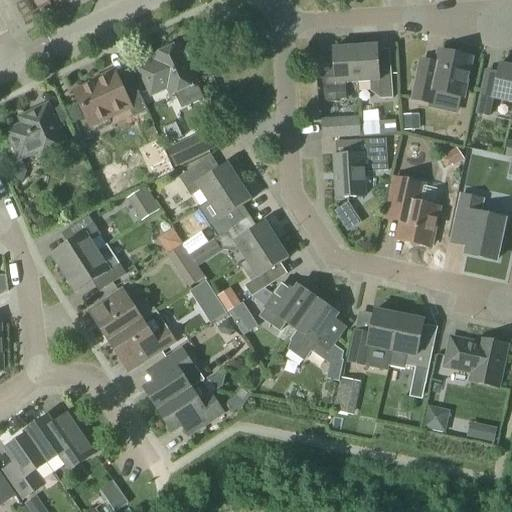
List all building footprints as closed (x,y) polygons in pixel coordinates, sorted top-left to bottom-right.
[(225,49),(231,46),(226,37),(221,40),(225,49)] [(197,65),(188,46),(181,49),(179,46),(153,58),(154,60),(136,68),(150,99),(168,91),(170,95),(196,83),(189,68),(197,65)] [(355,48),(357,84),(369,83),(370,93),(380,100),(393,100),(391,72),(379,73),(377,47),(355,48)] [(345,85),(357,84),(355,48),(332,50),(334,76),(322,77),(324,104),(337,103),(336,101),(346,100),(345,85)] [(461,98),(470,59),(440,53),(438,63),(419,59),(410,102),(433,107),(436,92),(461,98)] [(511,104),(511,67),(499,65),(493,94),(481,91),(476,115),(488,118),(492,100),(511,104)] [(147,112),(128,71),(114,77),(113,75),(75,93),(91,127),(128,110),(132,119),(147,112)] [(19,161),(35,154),(39,163),(66,150),(62,141),(46,106),(30,113),(29,115),(28,117),(30,121),(6,132),(19,161)] [(419,115),(402,115),(403,133),(419,131),(419,115)] [(359,119),(320,121),(322,140),(361,138),(359,119)] [(176,169),(217,149),(207,131),(167,150),(176,169)] [(336,199),(364,198),(363,173),(388,172),(387,140),(360,142),(360,156),(334,157),(336,199)] [(456,149),(445,157),(453,169),(464,161),(456,149)] [(208,203),(239,183),(227,165),(202,180),(195,168),(178,179),(190,198),(200,191),(208,203)] [(115,177),(99,185),(106,201),(122,194),(115,177)] [(430,248),(439,210),(421,206),(426,185),(392,177),(382,221),(400,225),(396,240),(430,248)] [(217,239),(233,228),(226,218),(251,202),(239,183),(208,203),(219,220),(209,227),(217,239)] [(141,223),(160,210),(146,188),(126,201),(141,223)] [(496,262),(505,220),(479,215),(482,201),(461,196),(455,222),(471,225),(465,255),(496,262)] [(348,204),(334,213),(347,233),(361,224),(348,204)] [(182,242),(204,228),(193,213),(172,227),(182,242)] [(96,253),(90,243),(101,236),(88,217),(68,230),(75,241),(52,255),(64,274),(96,253)] [(246,261),(276,241),(264,223),(240,239),(233,228),(217,239),(214,241),(220,251),(232,253),(238,249),(246,261)] [(276,241),(246,261),(257,279),(244,287),(251,299),(270,286),(263,276),(288,260),(276,241)] [(188,290),(204,279),(182,246),(166,257),(188,290)] [(96,253),(64,274),(76,293),(99,279),(105,289),(126,276),(119,265),(108,272),(96,253)] [(188,295),(209,327),(226,317),(205,285),(188,295)] [(296,332),(317,302),(298,288),(289,300),(278,291),(265,310),(258,319),(280,333),(286,324),(295,331),(296,332)] [(95,323),(108,344),(142,321),(122,290),(88,312),(95,323)] [(228,315),(238,308),(231,298),(221,304),(228,315)] [(296,332),(295,331),(289,341),(291,342),(287,351),(304,363),(311,353),(322,361),(340,335),(329,327),(337,315),(317,302),(296,332)] [(242,305),(238,308),(228,315),(236,328),(238,330),(252,321),(242,305)] [(391,352),(399,317),(374,312),(370,333),(352,330),(346,365),(363,368),(387,373),(388,368),(391,352)] [(137,354),(144,365),(176,344),(156,313),(142,321),(108,344),(121,364),(137,354)] [(423,322),(399,317),(391,352),(388,368),(403,371),(404,367),(414,369),(409,398),(422,401),(428,372),(433,349),(418,346),(423,322)] [(227,322),(217,329),(221,336),(228,337),(234,333),(227,322)] [(479,343),(449,336),(442,369),(471,376),(470,383),(498,390),(507,346),(479,340),(479,343)] [(191,390),(183,378),(195,371),(182,350),(146,373),(153,383),(143,389),(157,412),(191,390)] [(339,383),(343,362),(341,361),(328,365),(326,381),(339,383)] [(353,417),(361,383),(340,379),(333,413),(353,417)] [(191,390),(157,412),(172,434),(182,428),(188,437),(223,415),(211,396),(203,382),(191,390)] [(444,435),(449,412),(427,407),(423,429),(444,435)] [(46,418),(24,433),(26,436),(26,435),(46,464),(60,455),(68,467),(71,471),(88,459),(101,451),(75,412),(68,417),(53,427),(46,418)] [(496,432),(482,429),(479,442),(493,446),(496,432)] [(34,472),(46,464),(26,435),(26,436),(5,450),(20,473),(10,480),(23,499),(43,486),(34,472)] [(0,507),(15,497),(0,474),(0,507)] [(40,511),(32,500),(24,505),(28,511),(40,511)]
